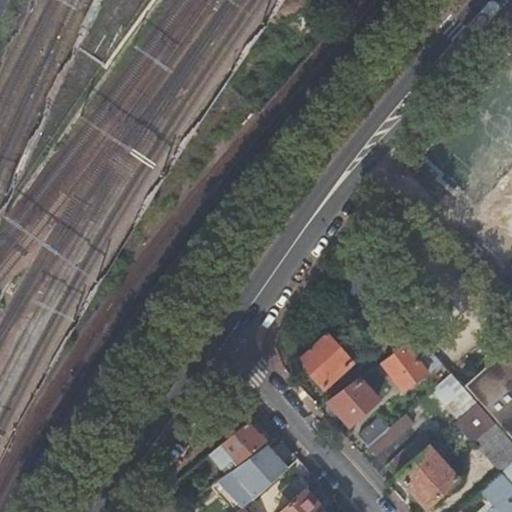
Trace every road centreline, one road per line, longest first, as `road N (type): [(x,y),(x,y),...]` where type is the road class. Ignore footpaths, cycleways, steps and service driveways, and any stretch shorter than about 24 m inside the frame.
road 1 (secondary): [(224,348),(302,234),(493,0)]
road 2 (residential): [(224,348),(374,511)]
road 3 (secondary): [(111,511),(224,348)]
